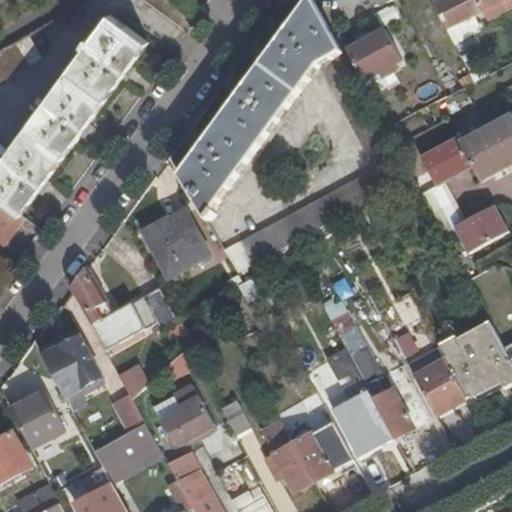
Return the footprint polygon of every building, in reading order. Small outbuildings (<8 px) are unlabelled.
[(344,56),(312,0),(286,36),(283,34),(275,43),(279,46),(245,91),(242,89),(235,99),(238,102),(205,147),(202,145),(194,155),(197,156),(180,179),(206,224),(209,219),(213,222),(217,216),(214,213),(222,203),(224,204),(304,98),(300,95),(321,68),(376,170),(350,186),(224,254),(236,277),(410,182),(343,57),(344,56)] [(383,10),(397,3),(395,0),(381,0),(371,7),(383,10)] [(511,0),(451,0),(434,9),(446,32),(473,19),(511,0)] [(88,47),(0,164),(0,200),(20,217),(39,193),(43,195),(50,186),(46,183),(80,137),(83,139),(90,129),(87,126),(123,79),(127,81),(133,71),(130,69),(148,44),(111,16),(92,41),(89,40),(85,45),(88,47)] [(481,34),(473,19),(446,32),(454,47),(481,34)] [(403,64),(386,32),(349,53),(365,84),(379,77),(382,81),(398,73),(396,68),(403,64)] [(0,82),(41,59),(27,35),(4,50),(0,51),(0,82)] [(511,129),(511,125),(509,121),(470,142),(474,150),(511,129)] [(511,129),(474,150),(463,156),(472,171),(473,171),(478,180),(489,174),(493,180),(511,169),(511,129)] [(474,150),(470,142),(460,147),(458,142),(456,143),(463,156),(474,150)] [(463,156),(456,143),(421,162),(428,175),(463,156)] [(463,156),(428,175),(437,190),(445,186),(472,171),(463,156)] [(481,185),(493,180),(489,174),(478,180),(481,185)] [(437,190),(423,198),(433,217),(456,205),(445,186),(437,190)] [(0,252),(25,221),(20,217),(0,200),(0,252)] [(456,205),(433,217),(444,239),(455,232),(467,226),(456,205)] [(499,222),(493,211),(467,226),(455,232),(461,243),(499,222)] [(186,216),(170,225),(172,229),(151,241),(148,237),(145,238),(169,281),(209,260),(186,216)] [(500,221),(499,222),(507,237),(509,236),(500,221)] [(507,237),(499,222),(461,243),(470,258),(507,237)] [(148,237),(151,241),(172,229),(170,225),(148,237)] [(88,270),(73,292),(94,329),(108,355),(149,331),(135,307),(115,318),(108,307),(88,270)] [(256,282),(243,288),(240,291),(247,305),(263,296),(256,282)] [(160,291),(145,300),(163,330),(178,323),(160,291)] [(458,344),(441,354),(446,364),(467,403),(501,385),(504,390),(511,386),(511,363),(506,354),(493,329),(460,347),(458,344)] [(354,333),(340,340),(350,358),(359,374),(374,367),(375,367),(365,349),(363,350),(354,333)] [(78,335),(41,356),(44,362),(81,341),(78,335)] [(409,335),(395,342),(404,360),(418,353),(409,335)] [(65,401),(101,380),(81,341),(44,362),(65,401)] [(359,374),(350,358),(336,365),(357,402),(361,400),(366,409),(354,415),(375,453),(396,442),(359,374)] [(467,403),(446,364),(415,380),(436,419),(467,403)] [(120,377),(133,401),(147,388),(134,365),(120,377)] [(382,379),(375,367),(374,367),(359,374),(396,442),(414,432),(393,394),(382,399),(377,391),(380,389),(377,382),(382,379)] [(386,386),(382,379),(377,382),(380,389),(377,391),(382,399),(393,394),(389,384),(386,386)] [(65,401),(70,410),(106,389),(101,380),(65,401)] [(195,388),(176,399),(185,416),(164,427),(177,449),(217,427),(195,388)] [(48,395),(12,414),(33,452),(67,434),(48,395)] [(328,414),(332,421),(343,416),(333,398),(323,404),(328,414)] [(222,411),(236,438),(252,430),(237,404),(222,411)] [(146,426),(137,407),(119,417),(130,435),(146,426)] [(355,464),(342,439),(332,421),(328,414),(288,437),(315,485),(315,486),(355,464)] [(296,496),(315,485),(288,437),(282,425),(277,428),(283,441),(269,448),(276,459),(268,464),(279,483),(286,479),(296,496)] [(146,426),(130,435),(102,451),(107,460),(116,455),(121,465),(157,446),(146,426)] [(215,464),(236,452),(224,430),(203,441),(215,464)] [(353,433),(342,439),(355,464),(367,458),(353,433)] [(0,488),(31,471),(13,438),(0,444),(0,488)] [(220,511),(190,456),(169,468),(194,511),(193,511),(220,511)] [(86,480),(94,496),(112,487),(103,470),(86,480)] [(126,511),(112,487),(94,496),(83,503),(87,511),(126,511)] [(50,511),(61,506),(55,496),(52,490),(18,508),(20,511),(50,511)] [(236,511),(271,511),(264,497),(236,511)]
